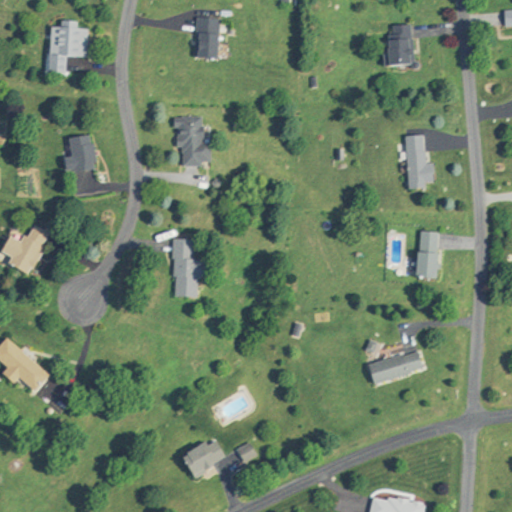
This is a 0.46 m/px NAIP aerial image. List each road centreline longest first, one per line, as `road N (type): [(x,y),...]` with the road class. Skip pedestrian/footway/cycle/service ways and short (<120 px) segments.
road 1 (residential): [(458,0),(478,230),(472,418)]
road 2 (residential): [(127,0),(116,70),(132,203),(74,311)]
road 3 (residential): [(511,414),(358,453),(236,511)]
